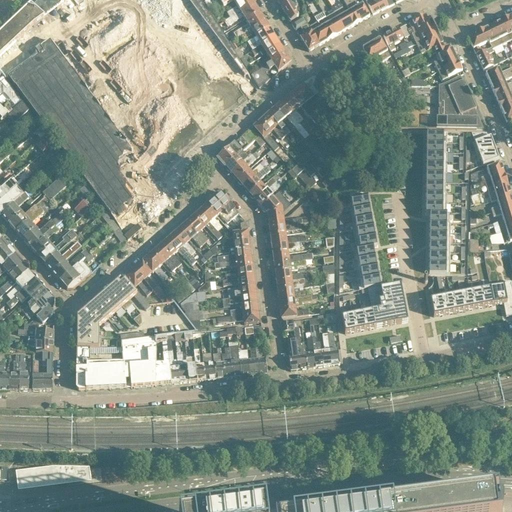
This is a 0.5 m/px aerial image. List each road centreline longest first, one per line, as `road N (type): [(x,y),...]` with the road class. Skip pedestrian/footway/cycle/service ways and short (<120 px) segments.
road 1 (tertiary): [(491,441),(229,478)]
road 2 (tertiary): [(231,498),(378,478),(488,479)]
road 3 (tertiary): [(229,478),(0,507)]
road 4 (residential): [(63,403),(282,384)]
road 5 (residential): [(282,384),(257,224),(220,180)]
road 6 (unclassified): [(72,309),(220,180)]
road 7 (residential): [(394,192),(422,357)]
road 8 (unclassified): [(220,180),(202,160),(308,69)]
road 9 (residential): [(452,33),(511,164)]
road 10 (residential): [(282,384),(422,357)]
road 11 (residential): [(429,0),(308,69)]
